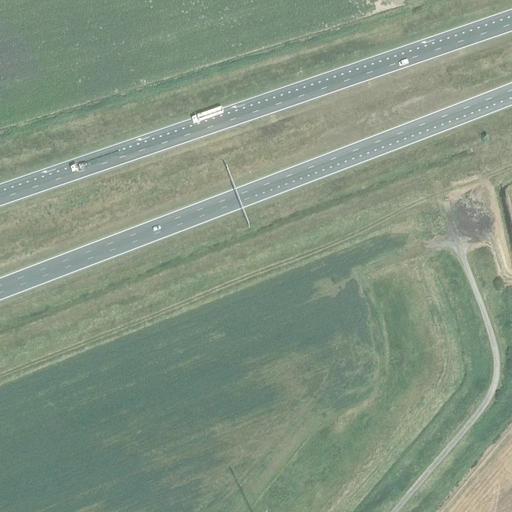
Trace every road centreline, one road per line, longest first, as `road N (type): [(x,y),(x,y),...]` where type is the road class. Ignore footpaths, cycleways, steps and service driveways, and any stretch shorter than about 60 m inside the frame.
road 1 (trunk): [(0,286),(511,90)]
road 2 (trunk): [(511,23),(0,199)]
road 3 (unclassified): [(394,511),(491,398),(499,370),(445,192)]
